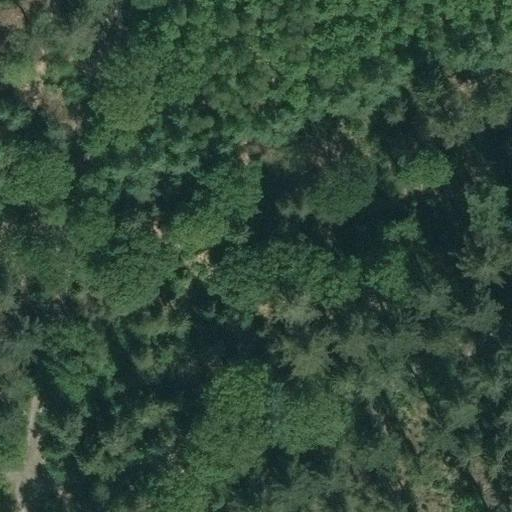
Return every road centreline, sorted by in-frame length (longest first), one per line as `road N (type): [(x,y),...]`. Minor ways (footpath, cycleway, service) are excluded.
road 1 (track): [(39,473),(205,455),(511,332)]
road 2 (track): [(30,470),(115,0)]
